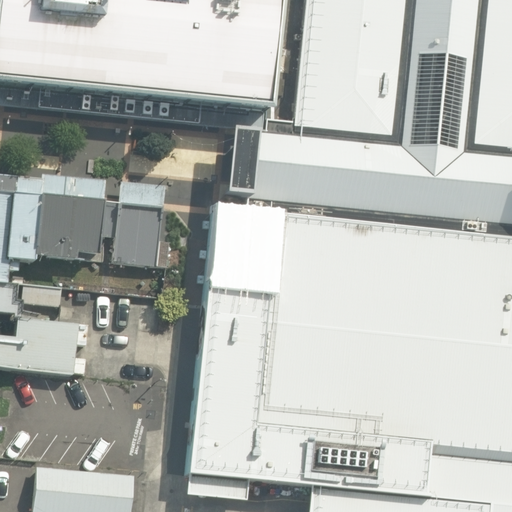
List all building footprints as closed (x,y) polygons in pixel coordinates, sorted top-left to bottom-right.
[(278,0),(0,0),(0,81),(256,107),(268,108),(278,0)] [(246,203),(244,221),(511,249),(511,0),(304,0),(289,138),(254,135),(246,203)] [(0,288),(6,289),(9,263),(32,266),(33,261),(39,200),(0,196),(0,288)] [(99,207),(39,200),(33,261),(74,266),(75,260),(95,262),(97,239),(99,207)] [(114,241),(118,208),(99,207),(97,239),(114,241)] [(161,212),(118,208),(114,241),(112,268),(155,272),(161,212)] [(511,511),(511,249),(244,221),(211,217),(209,241),(186,482),(310,496),(470,511),(511,511)] [(6,289),(0,288),(0,316),(18,318),(18,307),(14,306),(15,289),(6,289)] [(0,316),(0,374),(72,383),(78,327),(18,318),(0,316)] [(129,511),(132,479),(37,470),(32,511),(129,511)]
